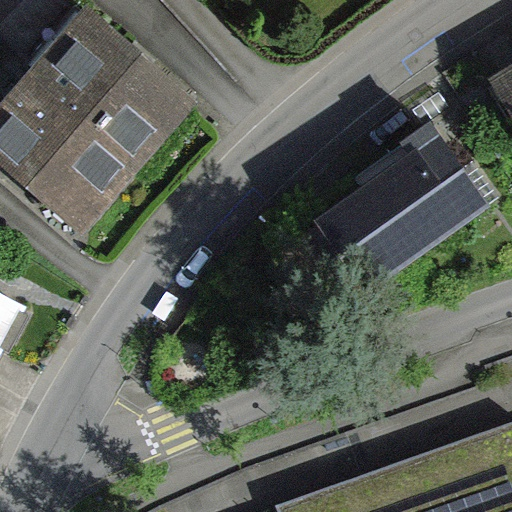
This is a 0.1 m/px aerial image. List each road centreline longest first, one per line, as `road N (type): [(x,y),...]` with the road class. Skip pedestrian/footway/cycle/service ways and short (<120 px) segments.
road 1 (residential): [(458,0),(398,36),(264,149),(166,258),(78,391),(31,489)]
road 2 (residential): [(31,489),(511,313)]
